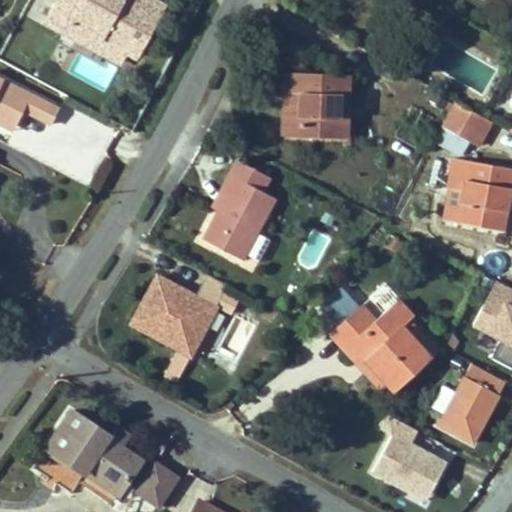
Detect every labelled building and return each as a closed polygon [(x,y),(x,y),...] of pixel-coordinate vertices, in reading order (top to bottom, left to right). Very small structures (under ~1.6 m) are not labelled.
[(104,0),(89,0),(67,41),(78,47),(104,0)] [(104,0),(74,57),(122,83),(141,47),(135,44),(139,36),(145,39),(156,19),(148,14),(155,0),(104,0)] [(163,22),(156,19),(145,39),(139,36),(135,44),(141,47),(148,51),(163,22)] [(415,21),(401,48),(409,53),(415,57),(431,31),(415,21)] [(282,104),(284,104),(302,105),(302,136),(348,138),(349,75),(283,73),(282,104)] [(0,116),(14,123),(21,109),(49,122),(57,107),(0,78),(0,116)] [(455,97),(441,125),(463,138),(475,144),(489,118),(481,112),(455,97)] [(302,136),(302,105),(284,104),(284,135),(302,136)] [(0,123),(11,129),(14,123),(0,116),(0,123)] [(456,153),(463,138),(441,125),(433,140),(456,153)] [(511,170),(511,168),(451,158),(446,188),(449,188),(443,219),(501,229),(511,170)] [(232,169),(224,184),(230,187),(213,218),(197,247),(237,269),(270,207),(257,200),(265,186),(232,169)] [(230,187),(224,184),(207,214),(213,218),(230,187)] [(404,241),(391,234),(384,246),(397,253),(404,241)] [(182,288),(157,274),(131,321),(177,348),(188,329),(204,327),(216,307),(187,291),(185,295),(180,292),(182,288)] [(473,329),(511,350),(511,285),(501,280),(473,329)] [(360,304),(330,332),(346,349),(352,343),(395,390),(431,358),(402,326),(409,320),(413,316),(397,298),(374,320),(360,304)] [(409,320),(402,326),(431,358),(438,352),(409,320)] [(188,329),(177,348),(188,355),(204,327),(188,329)] [(395,390),(352,343),(346,349),(389,396),(395,390)] [(165,375),(179,380),(187,358),(173,353),(165,375)] [(502,397),(464,379),(439,429),(477,447),(502,397)] [(70,410),(47,445),(48,446),(84,471),(89,465),(122,488),(142,457),(124,445),(132,433),(118,424),(110,436),(70,410)] [(452,453),(391,423),(363,481),(424,511),(452,453)] [(163,466),(177,476),(182,469),(168,460),(163,466)] [(162,465),(155,461),(137,488),(144,492),(163,466),(162,465)] [(116,497),(122,488),(89,465),(84,471),(82,475),(116,497)] [(159,503),(177,476),(163,466),(144,492),(159,503)]
